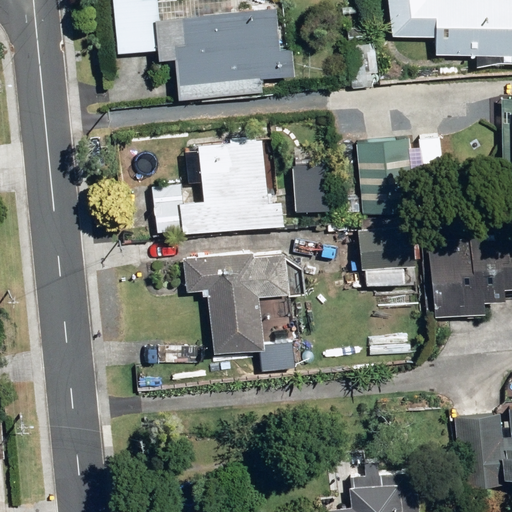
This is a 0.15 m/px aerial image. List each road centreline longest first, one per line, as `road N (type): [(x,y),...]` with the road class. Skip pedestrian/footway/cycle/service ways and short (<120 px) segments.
road 1 (tertiary): [(34,0),(82,511)]
road 2 (unknown): [(103,392),(511,351)]
